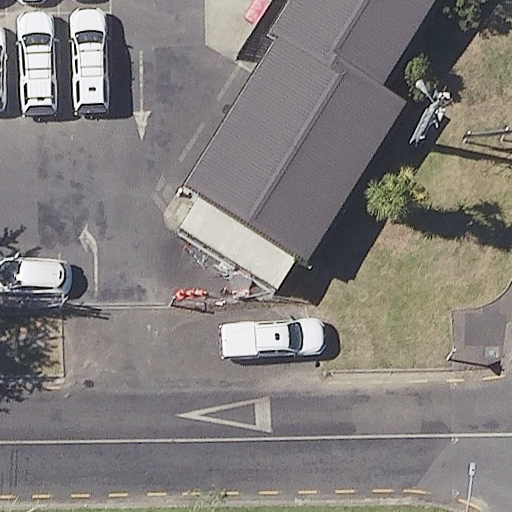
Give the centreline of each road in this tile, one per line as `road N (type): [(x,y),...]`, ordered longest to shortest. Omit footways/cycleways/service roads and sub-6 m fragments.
road 1 (residential): [(0,443),(511,434)]
road 2 (unknown): [(196,440),(202,264)]
